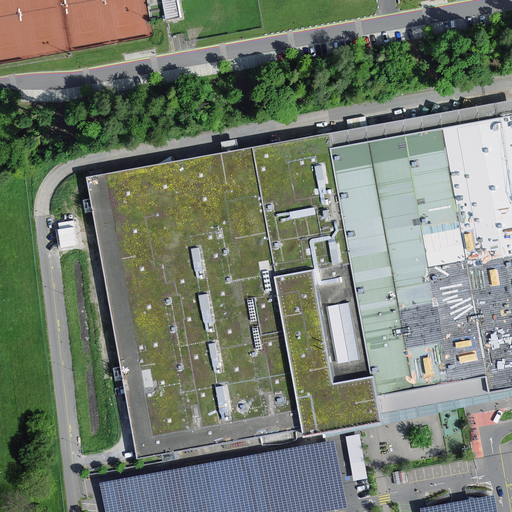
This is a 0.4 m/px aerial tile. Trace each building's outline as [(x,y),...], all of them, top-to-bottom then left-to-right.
[(164,0),(168,18),(181,16),(178,0),(164,0)] [(307,434),(369,422),(511,395),(511,114),(333,147),(330,133),(109,174),(88,178),(140,458),(306,428),(307,434)] [(360,434),(346,436),(354,481),(368,478),(360,434)] [(320,511),(347,507),(334,440),(101,483),(105,511),(320,511)] [(497,511),(494,495),(421,509),(421,511),(497,511)]
